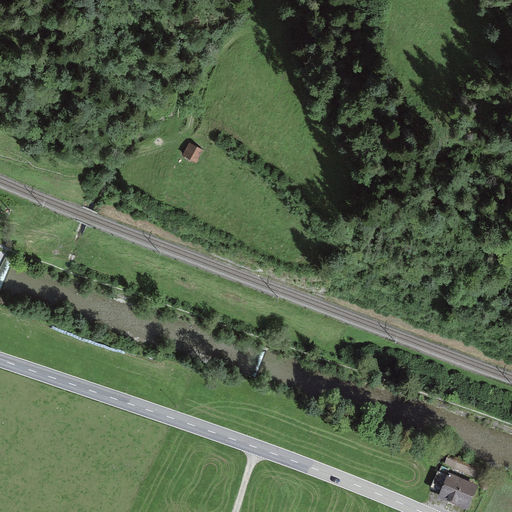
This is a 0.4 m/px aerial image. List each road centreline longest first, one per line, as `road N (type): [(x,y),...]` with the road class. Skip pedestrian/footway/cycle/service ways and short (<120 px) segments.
road 1 (primary): [(418,511),(0,361)]
road 2 (track): [(279,0),(202,73),(184,141)]
